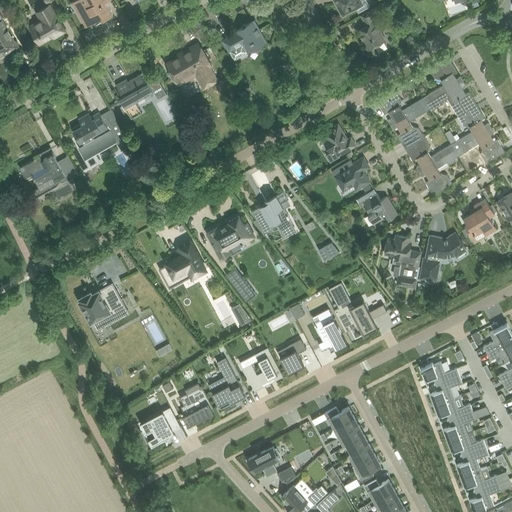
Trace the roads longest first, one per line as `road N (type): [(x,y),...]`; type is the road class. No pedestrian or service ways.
road 1 (track): [(33,275),(352,99)]
road 2 (residential): [(362,81),(352,99),(421,204),(436,204),(511,159)]
road 3 (residential): [(0,108),(198,0)]
road 4 (residential): [(511,289),(348,375)]
road 5 (residential): [(362,81),(469,24),(505,20)]
road 6 (residential): [(423,511),(348,375)]
road 7 (residential): [(348,375),(213,448)]
